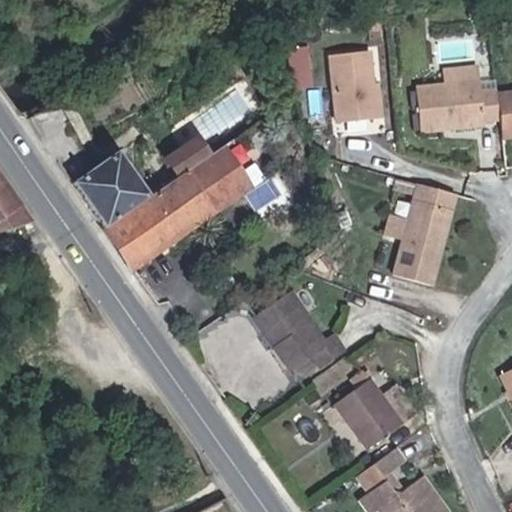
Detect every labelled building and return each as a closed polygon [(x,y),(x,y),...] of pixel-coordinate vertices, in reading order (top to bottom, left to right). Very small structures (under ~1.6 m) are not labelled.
[(331,55),(335,122),(372,120),(368,53),(331,55)] [(484,119),(499,118),(498,91),(482,92),(481,81),(417,83),(418,125),(441,125),(446,120),(452,120),(457,124),(483,122),(484,119)] [(511,87),(498,88),(498,91),(499,118),(500,137),(511,136),(511,87)] [(187,172),(220,150),(209,133),(176,155),(187,172)] [(266,178),(240,136),(230,144),(256,185),(266,178)] [(137,266),(256,185),(230,144),(220,150),(187,172),(157,193),(111,225),(137,266)] [(111,225),(157,193),(127,146),(82,179),(83,181),(111,225)] [(0,241),(41,231),(42,231),(0,165),(0,241)] [(421,185),(410,219),(403,237),(391,272),(429,285),(441,251),(435,249),(441,236),(445,238),(460,198),(421,185)] [(387,231),(403,237),(410,219),(393,214),(387,231)] [(441,251),(445,238),(441,236),(435,249),(441,251)] [(319,368),(342,355),(334,340),(324,346),(292,295),(256,318),(288,369),(311,355),(319,368)] [(363,448),(401,425),(383,397),(366,370),(354,376),(359,385),(334,401),(363,448)] [(397,387),(383,397),(401,425),(415,415),(397,387)] [(402,446),(379,460),(386,473),(393,470),(410,460),(402,446)] [(211,453),(202,458),(207,467),(217,462),(211,453)] [(373,486),(388,476),(386,473),(379,460),(363,470),(373,486)] [(393,470),(386,473),(388,476),(395,487),(405,489),(393,470)] [(380,506),(384,511),(448,511),(427,476),(405,489),(395,487),(388,476),(373,486),(364,493),(374,509),(380,506)]
